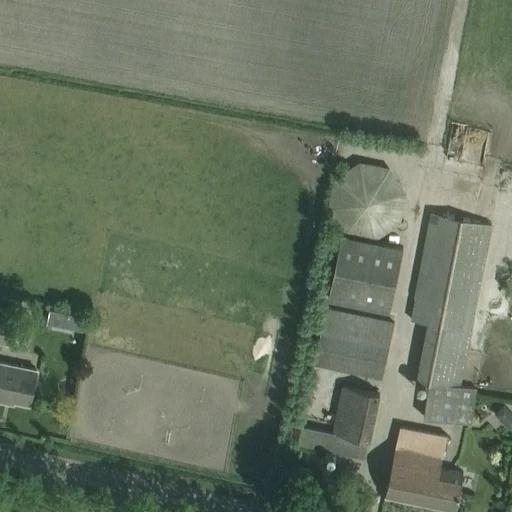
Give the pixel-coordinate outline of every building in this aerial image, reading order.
[(406,193),(390,166),(360,160),(333,178),(328,207),(344,232),(375,239),(402,222),(406,193)] [(475,389),(460,386),(492,224),(430,211),(410,318),(427,323),(416,380),(429,382),(425,414),(468,423),(475,389)] [(388,310),(402,246),(341,232),(328,297),(388,310)] [(0,342),(11,345),(16,319),(10,318),(13,306),(0,303),(0,342)] [(382,378),(394,320),(326,306),(313,363),(382,378)] [(0,398),(2,399),(2,397),(29,402),(36,368),(0,360),(0,398)] [(333,430),(301,424),(297,443),(365,457),(379,392),(343,384),(333,430)] [(440,466),(446,434),(398,424),(388,473),(384,493),(455,508),(460,488),(463,471),(440,466)]
